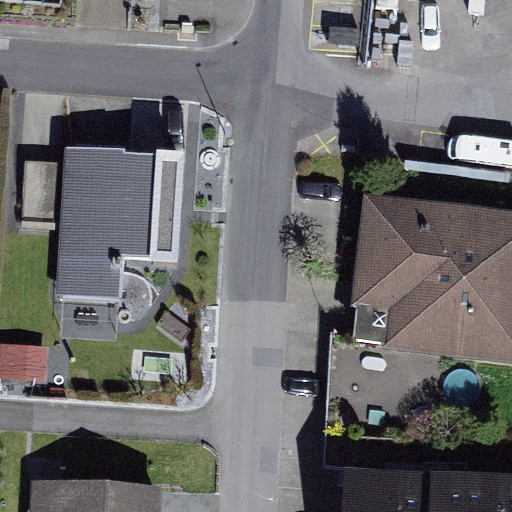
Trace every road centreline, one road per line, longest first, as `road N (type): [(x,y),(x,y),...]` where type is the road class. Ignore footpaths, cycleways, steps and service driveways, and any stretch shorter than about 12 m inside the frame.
road 1 (residential): [(271,70),(250,511)]
road 2 (residential): [(0,54),(271,70)]
road 3 (unknown): [(254,426),(0,408)]
